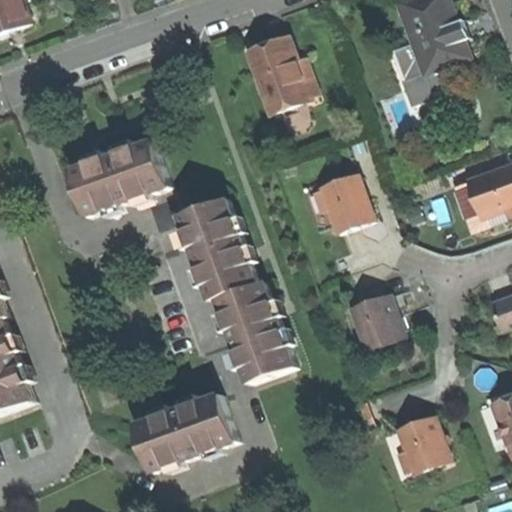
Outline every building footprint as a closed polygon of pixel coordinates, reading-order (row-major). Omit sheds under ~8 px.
[(0,0),(0,36),(13,32),(36,24),(27,0),(0,0)] [(452,0),(418,0),(403,6),(417,45),(426,69),(449,61),(452,67),(474,59),(459,17),(452,0)] [(275,115),(315,101),(302,63),(295,45),(275,52),(255,59),(275,115)] [(426,69),(417,45),(395,53),(406,83),(428,75),(426,69)] [(302,63),(315,101),(323,98),(310,60),(302,63)] [(426,69),(428,75),(435,96),(436,99),(436,98),(460,89),(452,67),(449,61),(426,69)] [(415,103),(435,96),(428,75),(406,83),(406,85),(407,85),(410,92),(411,92),(415,103)] [(127,154),(76,172),(92,218),(176,189),(159,142),(127,154)] [(511,168),(474,182),(487,219),(509,211),(511,219),(511,218),(511,168)] [(326,189),(327,192),(334,211),(343,236),(361,229),(379,223),(362,176),(326,189)] [(334,211),(327,192),(319,194),(326,213),(334,211)] [(233,200),(186,217),(199,254),(217,302),(224,300),(237,337),(255,386),(302,369),(271,283),(264,286),(233,200)] [(0,417),(40,403),(8,320),(13,318),(0,282),(0,417)] [(394,296),(356,310),(370,347),(407,334),(400,313),(394,296)] [(511,298),(495,305),(506,333),(511,330),(511,298)] [(227,396),(141,427),(157,473),(204,457),(243,443),(227,396)] [(511,399),(497,405),(511,444),(511,399)] [(454,462),(439,420),(417,427),(403,432),(418,475),(454,462)] [(418,475),(403,432),(388,438),(403,480),(418,475)]
